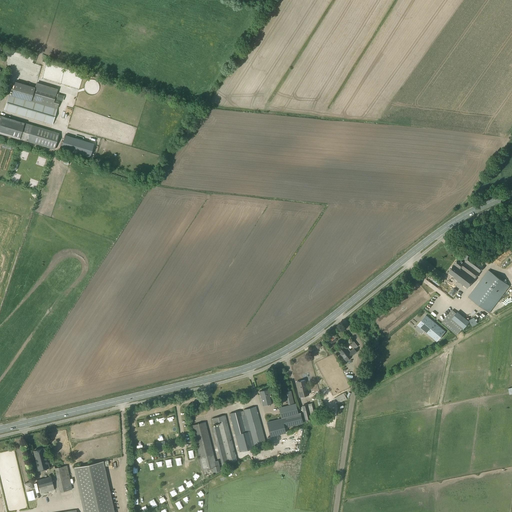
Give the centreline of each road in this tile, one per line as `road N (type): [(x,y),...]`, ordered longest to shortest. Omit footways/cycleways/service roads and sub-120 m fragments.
road 1 (primary): [(0,429),(264,361),(455,220),(511,194)]
road 2 (track): [(335,511),(360,350),(341,319)]
